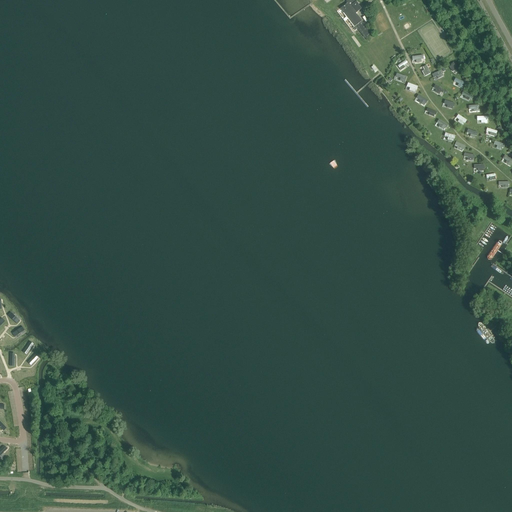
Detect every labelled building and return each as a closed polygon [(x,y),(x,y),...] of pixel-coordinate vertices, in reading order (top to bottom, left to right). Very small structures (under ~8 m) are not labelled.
[(355,0),(350,0),(347,0),(347,1),(346,1),(346,2),(346,3),(347,3),(347,4),(341,9),(354,28),(356,27),(364,38),(371,33),(356,13),(362,9),(355,0)] [(406,60),(398,66),(401,71),(405,68),(404,66),(408,63),(406,60)] [(455,63),(449,66),(454,74),(460,71),(455,63)] [(424,70),(422,72),(425,77),(430,74),(426,66),(423,68),(424,70)] [(441,70),(432,75),(434,79),(437,77),(438,80),(444,77),(442,74),(443,74),(441,70)] [(400,80),(405,82),(408,77),(399,73),(397,76),(401,78),(400,80)] [(454,83),(458,85),(457,86),(463,89),(466,82),(456,78),(454,83)] [(410,88),(409,91),(415,93),(416,90),(416,91),(418,87),(408,83),(406,87),(410,88)] [(444,91),(435,85),(433,88),(436,90),(435,92),(439,95),(441,93),(442,94),(444,91)] [(465,97),(464,99),(468,101),(469,99),(472,100),(473,96),(463,92),(462,95),(465,97)] [(419,103),(424,106),(425,104),(426,105),(428,101),(418,95),(416,99),(420,101),(419,103)] [(455,104),(445,101),(444,104),(447,106),(447,108),(452,110),(453,107),(454,108),(455,104)] [(428,116),(434,118),(435,115),(436,116),(437,112),(427,109),(426,112),(429,113),(428,116)] [(467,121),(458,115),(456,118),(459,120),(458,123),(462,126),(464,124),(465,124),(467,121)] [(438,128),(444,131),(445,128),(446,129),(448,126),(439,120),(437,123),(440,125),(438,128)] [(487,128),(485,135),(496,138),(498,131),(487,128)] [(478,133),(468,130),(467,133),(470,135),(470,137),(475,139),(476,136),(477,137),(478,133)] [(455,136),(445,133),(444,137),(448,138),(447,140),(453,142),(455,136)] [(501,151),(502,148),(503,149),(504,145),(495,141),(493,145),(497,146),(496,148),(501,151)] [(456,150),(462,152),(463,149),(464,150),(466,146),(456,142),(454,147),(457,148),(456,150)] [(475,156),(465,153),(464,157),(467,158),(467,161),(473,162),(473,159),(474,159),(475,156)] [(511,163),(511,160),(505,156),(503,159),(506,161),(505,163),(510,167),(511,164),(511,163)] [(11,312),(8,316),(17,324),(20,321),(11,312)] [(22,327),(12,333),(15,337),(25,331),(22,327)] [(29,343),(23,352),(26,355),(33,346),(29,343)] [(35,355),(28,363),(31,366),(38,358),(35,355)]
